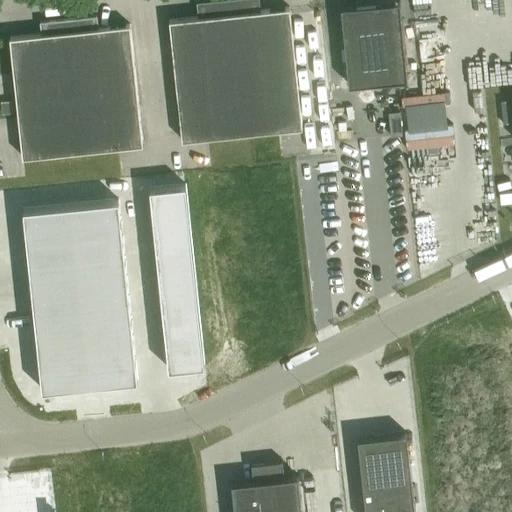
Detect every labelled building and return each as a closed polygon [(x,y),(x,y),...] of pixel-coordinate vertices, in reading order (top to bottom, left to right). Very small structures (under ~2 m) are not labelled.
[(201,16),(169,20),(182,139),(302,127),(289,7),(258,10),(256,0),(239,0),(200,4),(201,16)] [(400,0),(341,6),(349,84),(407,79),(400,0)] [(97,15),(41,21),(42,33),(10,36),(23,156),(143,144),(130,24),(98,27),(97,15)] [(11,100),(0,100),(0,102),(1,115),(12,113),(11,100)] [(400,111),(388,112),(390,136),(402,135),(400,111)] [(152,207),(188,203),(186,183),(149,187),(152,207)] [(74,224),(122,219),(120,199),(71,204),(72,208),(74,224)] [(154,227),(191,223),(188,203),(152,207),(154,227)] [(26,229),(74,224),(72,208),(71,204),(24,209),(26,229)] [(76,244),(124,239),(122,219),(74,224),(76,244)] [(156,247),(193,243),(191,223),(154,227),(156,247)] [(28,249),(76,244),(74,224),(26,229),(28,249)] [(78,264),(126,259),(124,239),(76,244),(78,264)] [(159,267),(195,263),(193,243),(156,247),(159,267)] [(30,269),(78,264),(76,244),(28,249),(30,269)] [(81,284),(128,279),(126,259),(78,264),(81,284)] [(161,287),(197,283),(195,263),(159,267),(161,287)] [(32,289),(81,284),(78,264),(30,269),(32,289)] [(83,304),(131,299),(128,279),(81,284),(83,304)] [(163,306),(200,302),(197,283),(161,287),(163,306)] [(35,309),(83,304),(81,284),(32,289),(35,309)] [(85,324),(133,319),(131,299),(83,304),(85,324)] [(165,327),(202,323),(200,302),(163,306),(165,327)] [(37,329),(85,324),(83,304),(35,309),(37,329)] [(87,344),(135,338),(133,319),(85,324),(87,344)] [(202,323),(165,327),(170,367),(206,362),(202,323)] [(39,349),(87,344),(85,324),(37,329),(39,349)] [(135,338),(87,344),(92,383),(139,378),(135,338)] [(87,344),(39,349),(43,389),(92,383),(87,344)] [(416,511),(408,435),(360,440),(367,511),(416,511)] [(253,479),(232,482),(235,511),(302,511),(298,475),(285,476),(283,460),(252,463),(253,479)]
